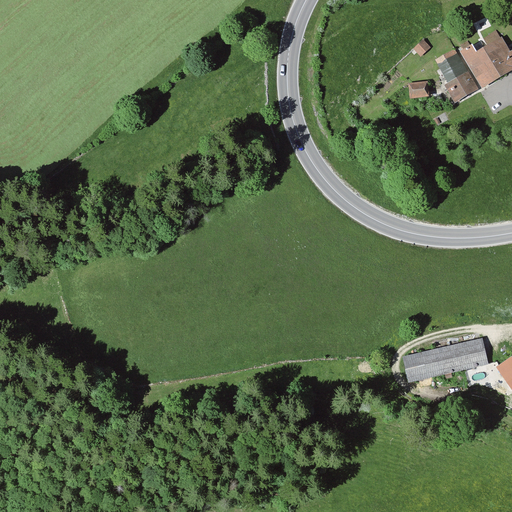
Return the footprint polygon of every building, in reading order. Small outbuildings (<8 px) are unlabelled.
[(457,52),(480,93),(511,74),(511,51),(507,54),(498,38),(472,53),(468,46),(457,52)] [(423,40),(415,49),(420,54),(428,45),(423,40)] [(447,53),(434,61),(445,81),(458,73),(447,53)] [(442,88),(451,104),(474,91),(465,75),(442,88)] [(411,85),(412,98),(428,96),(427,84),(411,85)] [(401,384),(481,371),(476,344),(396,357),(401,384)] [(511,354),(490,370),(507,396),(511,393),(511,354)]
